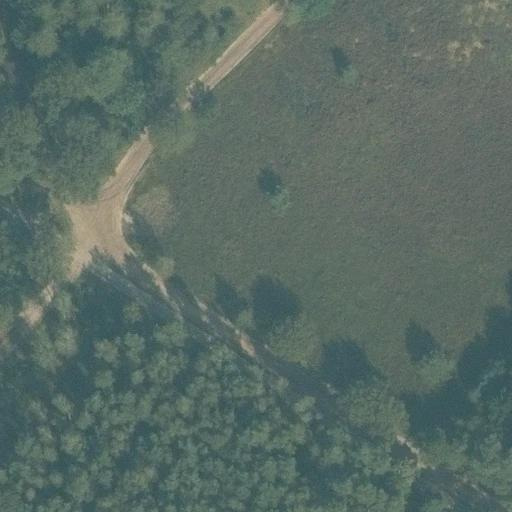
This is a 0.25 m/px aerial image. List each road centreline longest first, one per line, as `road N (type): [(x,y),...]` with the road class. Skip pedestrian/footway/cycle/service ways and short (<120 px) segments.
road 1 (track): [(80,257),(100,192),(291,0)]
road 2 (track): [(80,257),(0,60)]
